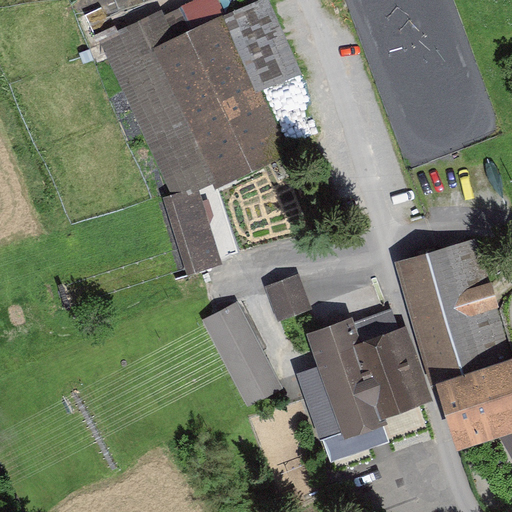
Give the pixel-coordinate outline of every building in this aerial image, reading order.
[(192,191),(209,184),(146,49),(215,17),(206,0),(188,0),(99,42),(173,200),(192,191)] [(251,0),(215,17),(146,49),(209,184),(276,153),(245,86),(285,68),(253,0),(251,0)] [(173,200),(160,202),(181,270),(213,260),(192,191),(173,200)] [(461,241),(391,263),(431,388),(501,365),(461,241)] [(288,276),(260,288),(281,338),(309,326),(288,276)] [(230,306),(199,321),(241,403),(272,388),(230,306)] [(343,322),(302,337),(313,367),(291,375),(313,434),(334,427),(338,437),(375,424),(372,417),(416,401),(387,312),(346,328),(343,322)] [(511,361),(501,365),(431,388),(451,446),(511,426),(511,361)] [(511,438),(497,444),(511,467),(511,438)]
